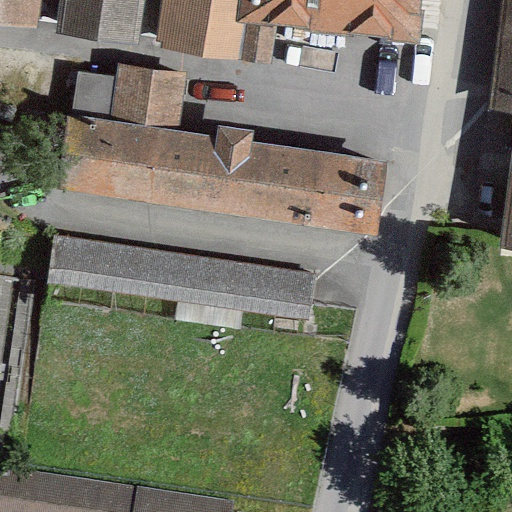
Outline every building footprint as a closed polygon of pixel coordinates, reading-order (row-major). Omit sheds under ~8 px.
[(0,0),(0,22),(46,29),(50,0),(0,0)] [(70,0),(66,33),(151,44),(156,0),(70,0)] [(173,0),(167,52),(288,68),(294,26),(429,44),(435,0),(173,0)] [(71,192),(378,233),(388,158),(276,143),(278,123),(238,118),(236,131),(192,125),(200,72),(129,62),(127,79),(87,74),(71,192)] [(71,236),(64,286),(316,321),(323,272),(71,236)] [(0,511),(242,511),(243,505),(0,472),(0,511)]
